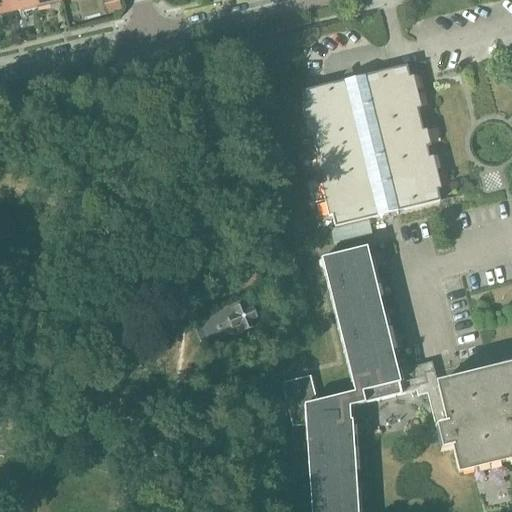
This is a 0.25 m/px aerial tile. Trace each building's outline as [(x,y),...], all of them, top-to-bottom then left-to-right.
[(0,0),(0,16),(11,14),(7,0),(0,0)] [(7,0),(11,14),(23,11),(24,12),(37,9),(34,0),(7,0)] [(34,0),(37,9),(50,6),(49,4),(62,1),(61,0),(34,0)] [(332,217),(335,228),(367,220),(392,214),(399,213),(440,203),(437,193),(437,191),(440,190),(432,158),(429,159),(426,149),(430,148),(426,132),(422,133),(417,111),(420,110),(413,78),(409,79),(406,69),(406,68),(331,86),(302,93),(305,105),(301,106),(308,137),(312,136),(318,158),(314,159),(318,176),(322,175),(324,185),(320,186),(328,218),(332,217)] [(329,230),(332,245),(371,236),(367,220),(335,228),(329,230)] [(460,471),(511,458),(511,359),(488,368),(490,376),(439,389),(439,388),(438,389),(436,383),(437,383),(434,374),(433,372),(432,367),(413,369),(413,368),(412,368),(413,378),(413,381),(399,384),(379,305),(366,250),(321,261),(324,275),(332,305),(354,395),(316,405),(309,378),(305,379),(293,382),(281,385),(292,428),(305,427),(311,511),(357,511),(351,422),(349,422),(349,409),(416,392),(418,398),(419,398),(419,397),(427,395),(435,428),(435,429),(436,429),(441,452),(441,453),(453,450),(458,472),(460,471)] [(247,310),(244,304),(234,309),(236,315),(227,319),(232,329),(240,326),(243,333),(253,328),(251,322),(258,319),(253,308),(247,310)]
